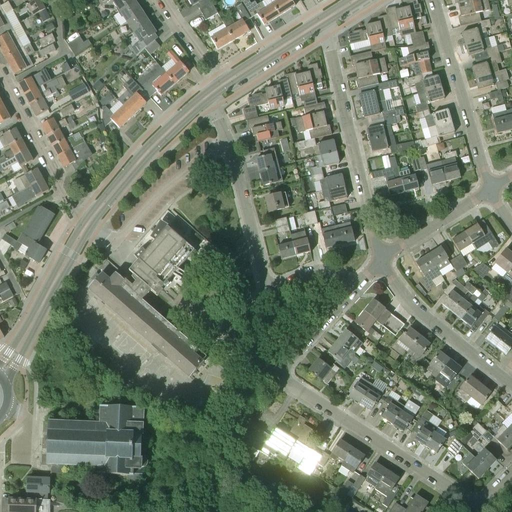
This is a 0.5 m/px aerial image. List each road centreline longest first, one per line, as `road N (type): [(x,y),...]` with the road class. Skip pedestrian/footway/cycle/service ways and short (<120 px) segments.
road 1 (residential): [(318,23),(381,263)]
road 2 (residential): [(482,497),(276,376)]
road 3 (residential): [(490,189),(433,0)]
road 4 (residential): [(90,220),(113,243),(164,187),(229,143)]
road 5 (tertiary): [(0,377),(90,220)]
road 6 (residential): [(381,263),(419,311),(511,383)]
road 7 (tertiary): [(90,220),(204,98)]
road 8 (residential): [(0,82),(58,189),(90,220)]
road 9 (residential): [(257,363),(207,511)]
road 10 (residential): [(229,143),(268,292)]
road 11 (residential): [(381,263),(490,189)]
road 12 (unknown): [(4,89),(62,53),(48,0)]
road 13 (residential): [(276,376),(357,287)]
